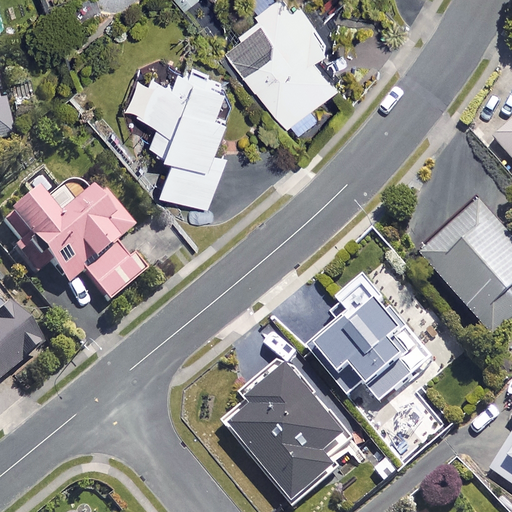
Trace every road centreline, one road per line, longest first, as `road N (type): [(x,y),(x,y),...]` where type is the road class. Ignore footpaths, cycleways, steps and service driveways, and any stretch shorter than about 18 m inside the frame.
road 1 (unclassified): [(106,388),(347,184),(485,0)]
road 2 (residential): [(106,388),(203,511)]
road 3 (unclassified): [(0,475),(106,388)]
